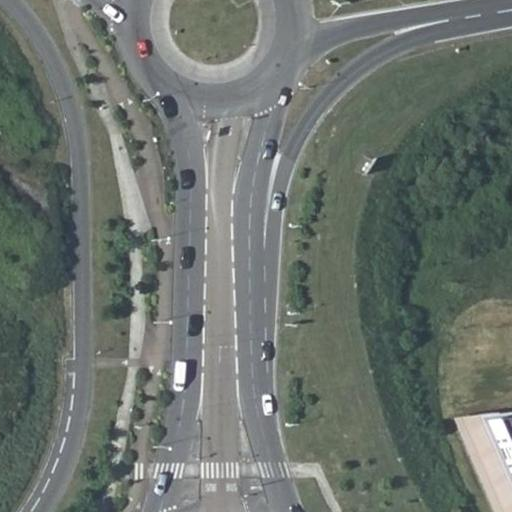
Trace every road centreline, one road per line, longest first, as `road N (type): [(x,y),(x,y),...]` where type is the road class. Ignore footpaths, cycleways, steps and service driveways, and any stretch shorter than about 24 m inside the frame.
road 1 (secondary): [(6,0),(61,77),(81,178),(84,409),(68,477),(48,511)]
road 2 (trunk): [(258,403),(272,202),(313,104),(372,49),(488,6)]
road 3 (secondary): [(179,92),(190,161),(192,305),(171,511)]
road 4 (secondary): [(258,403),(249,345),(247,90)]
road 5 (trunk): [(276,67),(383,23),(488,6)]
